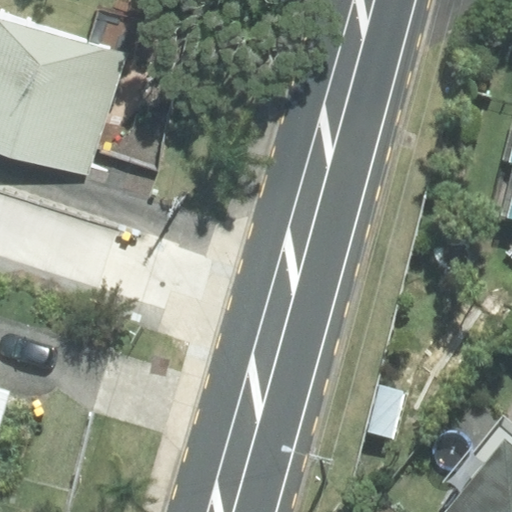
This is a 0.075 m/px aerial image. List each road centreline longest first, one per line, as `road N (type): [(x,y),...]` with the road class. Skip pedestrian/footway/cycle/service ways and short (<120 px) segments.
road 1 (secondary): [(212,511),(354,0)]
road 2 (unknown): [(227,248),(0,180)]
